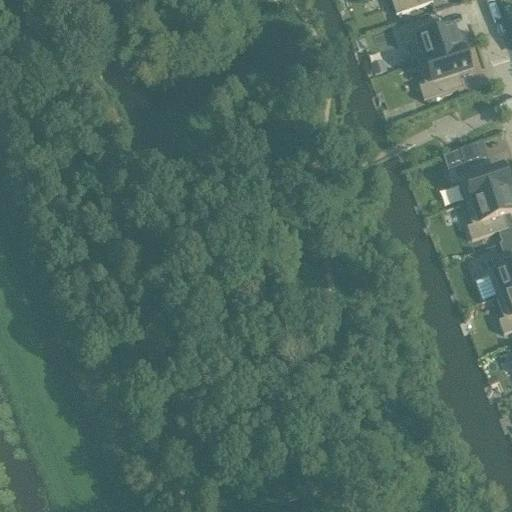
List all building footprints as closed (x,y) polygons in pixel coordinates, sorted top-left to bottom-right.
[(432,5),(429,0),(398,0),(390,3),(395,18),(432,5)] [(401,33),(399,33),(404,47),(410,46),(416,67),(422,65),(462,52),(461,49),(459,50),(453,30),(440,34),(436,21),(401,33)] [(422,65),(416,67),(423,88),(417,90),(421,104),(462,91),(459,78),(469,75),(462,52),(422,65)] [(486,160),(447,173),(452,188),(457,186),(465,209),(509,194),(511,194),(502,167),(490,171),(486,160)] [(511,202),(509,194),(465,209),(472,228),(466,230),(471,244),(498,235),(501,245),(511,241),(511,230),(507,232),(503,221),(511,218),(511,202)] [(503,258),(477,268),(482,282),(488,280),(495,301),(496,303),(511,295),(511,241),(501,245),(499,246),(503,258)] [(511,295),(496,303),(503,322),(498,324),(503,338),(511,334),(511,295)]
